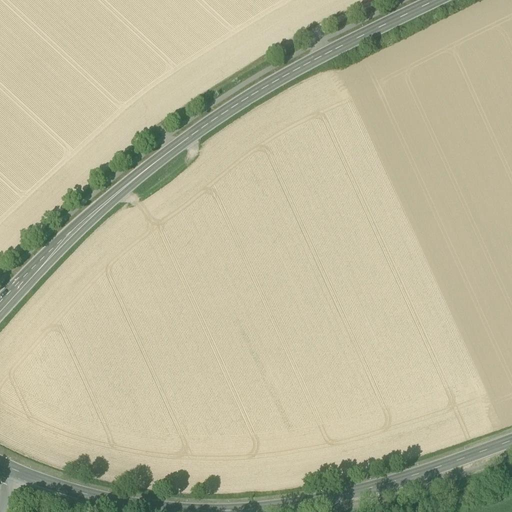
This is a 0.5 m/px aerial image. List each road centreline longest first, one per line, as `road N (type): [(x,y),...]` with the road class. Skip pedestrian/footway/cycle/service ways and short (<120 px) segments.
road 1 (secondary): [(0,308),(50,254),(195,133),(277,81),(438,0)]
road 2 (tertiary): [(511,440),(370,489),(219,511)]
road 3 (track): [(318,30),(162,124),(175,148)]
road 4 (tertiary): [(195,511),(99,499),(0,464)]
